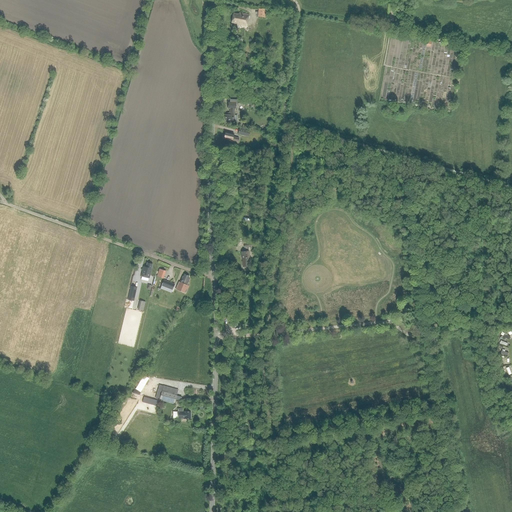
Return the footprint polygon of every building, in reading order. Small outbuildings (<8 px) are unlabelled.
[(266,17),(266,9),(258,9),(258,17),(266,17)] [(246,27),(248,15),(240,14),(240,15),(233,14),(231,23),(237,24),(236,25),(246,27)] [(225,115),(225,120),(234,121),(236,121),(237,116),(234,116),(234,109),(235,109),(235,105),(237,105),(237,100),(231,99),(231,103),(228,103),(228,109),(229,109),(229,113),(228,115),(225,115)] [(250,130),(240,128),(238,134),(248,137),(250,130)] [(224,138),(224,139),(232,141),(232,140),(238,142),(239,138),(233,137),(234,134),(232,134),(232,133),(231,134),(226,132),(225,134),(224,135),(224,136),(223,137),(224,138)] [(250,266),(248,251),(241,252),(242,262),(242,267),(250,266)] [(151,269),(152,264),(147,263),(146,268),(143,267),(141,277),(149,279),(152,269),(151,269)] [(160,268),(159,276),(166,277),(167,270),(160,268)] [(187,285),(188,283),(189,279),(188,279),(189,276),(184,274),(183,276),(180,283),(178,282),(176,289),(185,293),(189,286),(187,285)] [(163,280),(161,285),(166,287),(171,289),(173,290),(175,284),(163,280)] [(137,288),(131,286),(128,300),(134,301),(137,288)] [(499,334),(511,341),(511,339),(511,332),(510,328),(499,330),(499,334)] [(500,354),(509,356),(509,348),(499,344),(500,354)] [(501,366),(511,365),(509,356),(500,354),(501,366)] [(505,378),(511,374),(511,365),(501,366),(503,373),(505,378)] [(163,386),(159,385),(155,399),(174,404),(177,394),(162,390),(163,386)] [(178,408),(178,411),(178,418),(183,418),(183,419),(190,419),(190,411),(183,411),(183,408),(178,408)]
